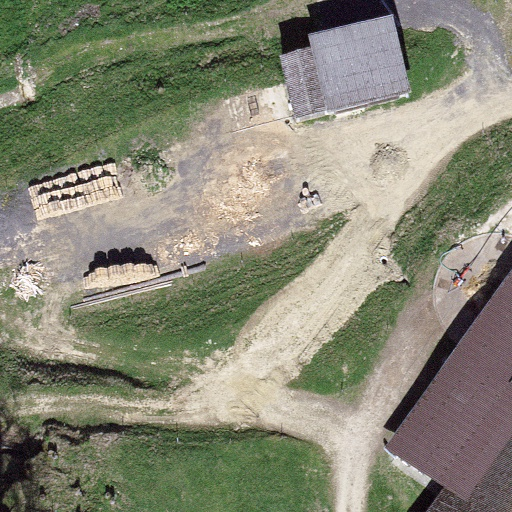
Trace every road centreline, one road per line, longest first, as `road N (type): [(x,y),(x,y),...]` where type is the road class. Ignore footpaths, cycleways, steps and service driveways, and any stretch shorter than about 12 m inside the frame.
road 1 (track): [(0,412),(202,412),(246,398)]
road 2 (track): [(352,511),(340,449),(316,426),(246,398)]
